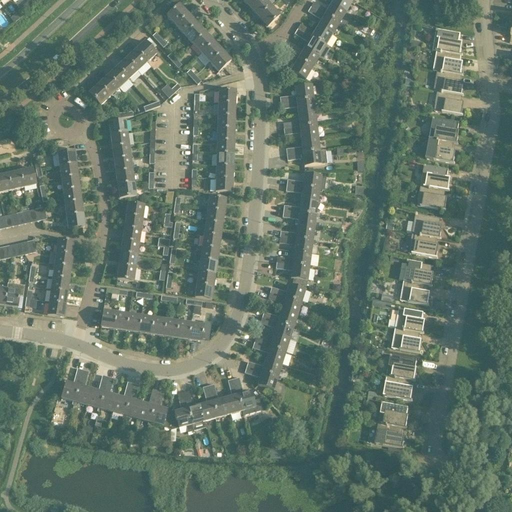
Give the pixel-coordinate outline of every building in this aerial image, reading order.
[(241,0),(250,9),(259,0),(241,0)] [(259,0),(250,9),(258,19),(271,7),(264,0),(259,0)] [(333,0),(331,6),(345,14),(351,5),(353,7),(355,5),(346,0),(333,0)] [(313,4),(310,8),(341,27),(341,26),(345,28),(351,18),(345,14),(331,6),(327,12),(313,4)] [(166,17),(175,27),(187,15),(179,6),(166,17)] [(271,7),(258,19),(267,28),(280,17),(271,7)] [(321,22),(317,28),(332,36),(337,27),(340,29),(341,27),(310,8),(307,13),(321,22)] [(196,25),(187,15),(175,27),(184,36),(196,25)] [(196,25),(184,36),(192,45),(205,34),(196,25)] [(300,25),(297,30),(328,49),(328,48),(326,47),(332,36),(317,28),(314,34),(300,25)] [(297,30),(294,36),(308,44),(304,50),(319,59),(323,61),(329,50),(328,49),(297,30)] [(436,53),(461,57),(462,57),(463,57),(460,56),(462,43),(459,43),(460,37),(462,37),(436,32),(432,52),(436,53)] [(152,37),(157,43),(161,40),(156,34),(152,37)] [(213,43),(205,34),(192,45),(201,55),(213,43)] [(157,43),(163,49),(167,46),(161,40),(157,43)] [(135,51),(146,64),(156,55),(145,42),(135,51)] [(213,43),(201,55),(209,64),(222,53),(213,43)] [(287,48),(283,53),(314,71),(315,70),(313,68),(319,59),(304,50),(300,56),(287,48)] [(135,51),(126,60),(137,72),(146,64),(135,51)] [(231,62),(222,53),(209,64),(218,74),(231,62)] [(314,71),(283,53),(280,58),(294,66),(290,73),(305,82),(311,72),(313,73),(314,71)] [(433,72),(437,73),(461,77),(463,78),(463,77),(460,76),(463,64),(460,63),(461,57),(436,53),(433,72)] [(167,58),(172,64),(176,60),(170,54),(167,58)] [(116,69),(128,81),(137,72),(126,60),(116,69)] [(178,70),(180,67),(181,66),(176,60),(172,64),(178,70)] [(107,77),(118,90),(128,81),(116,69),(107,77)] [(186,74),(192,80),(195,77),(190,71),(186,74)] [(437,93),(462,97),(463,98),(463,97),(461,96),(463,84),(460,83),(461,77),(437,73),(433,93),(437,93)] [(98,86),(109,98),(118,90),(107,77),(98,86)] [(197,86),(201,83),(195,77),(192,80),(197,86)] [(177,85),(172,90),(175,93),(180,89),(177,85)] [(109,98),(98,86),(88,95),(100,107),(109,98)] [(280,105),(315,101),(315,99),(312,99),(311,88),(294,90),(295,97),(279,99),(280,105)] [(168,100),(175,93),(172,90),(165,96),(168,100)] [(218,92),(218,105),(235,106),(235,93),(218,92)] [(461,104),(462,97),(437,93),(434,113),(463,118),(463,117),(461,117),(464,104),(461,104)] [(296,109),(297,116),(314,114),(312,103),(315,102),(315,101),(280,105),(280,111),(296,109)] [(234,118),(235,106),(218,105),(218,118),(234,118)] [(314,114),(297,116),(298,123),(282,125),(283,131),(318,126),(318,125),(315,125),(314,114)] [(218,118),(217,130),(234,131),(234,118),(218,118)] [(433,120),(429,140),(453,145),(458,146),(458,145),(457,145),(459,132),(456,131),(457,125),(459,126),(459,125),(433,120)] [(109,125),(110,138),(127,136),(125,123),(109,125)] [(299,135),(300,142),(317,140),(316,129),(319,128),(318,126),(283,131),(284,137),(299,135)] [(233,143),(234,131),(217,130),(217,143),(233,143)] [(129,148),(127,136),(110,138),(112,150),(129,148)] [(285,151),(286,157),(322,152),(321,151),(318,151),(317,140),(300,142),(301,149),(285,151)] [(452,151),(453,145),(429,140),(425,160),(454,165),(454,164),(453,164),(455,152),(452,151)] [(66,141),(56,143),(56,149),(67,148),(66,141)] [(217,143),(216,155),(233,156),(233,143),(217,143)] [(112,150),(114,163),(130,160),(129,148),(112,150)] [(322,152),(286,157),(287,163),(303,161),(304,168),(320,166),(319,154),(322,154),(322,152)] [(58,155),(60,168),(76,166),(75,153),(58,155)] [(34,163),(35,171),(40,170),(39,162),(41,161),(39,154),(32,156),(34,163)] [(232,169),(233,156),(216,155),(216,168),(232,169)] [(132,173),(130,160),(114,163),(116,175),(132,173)] [(78,178),(76,166),(60,168),(61,180),(78,178)] [(216,168),(215,181),(232,181),(232,169),(216,168)] [(420,188),(445,192),(449,193),(449,192),(448,192),(450,179),(447,179),(448,173),(450,173),(450,172),(424,168),(420,188)] [(32,170),(20,173),(24,189),(36,186),(32,170)] [(20,173),(7,175),(11,192),(24,189),(20,173)] [(116,175),(117,187),(134,185),(132,173),(116,175)] [(7,175),(0,177),(0,194),(11,192),(7,175)] [(286,187),(322,192),(324,192),(325,179),(304,176),(303,183),(287,181),(286,187)] [(80,191),(78,178),(61,180),(63,193),(80,191)] [(232,194),(232,181),(215,181),(215,194),(232,194)] [(136,198),(134,185),(117,187),(119,200),(136,198)] [(301,195),(300,202),(317,204),(318,193),(321,194),(322,192),(286,187),(285,193),(301,195)] [(444,198),(445,192),(420,188),(417,207),(446,213),(446,212),(445,212),(447,199),(444,198)] [(81,203),(80,191),(63,193),(65,205),(81,203)] [(166,194),(165,204),(171,205),(173,193),(166,194)] [(207,211),(224,213),(226,200),(209,198),(207,211)] [(317,204),(300,202),(299,209),(283,207),(283,213),(318,218),(318,216),(315,216),(317,204)] [(83,216),(81,203),(65,205),(67,218),(83,216)] [(127,205),(125,218),(142,220),(144,208),(127,205)] [(31,212),(33,223),(40,222),(38,216),(37,210),(31,212)] [(222,226),(224,213),(207,211),(205,223),(222,226)] [(24,213),(27,225),(33,223),(31,212),(24,213)] [(18,214),(20,226),(27,225),(24,213),(18,214)] [(298,221),(297,228),(313,230),(315,219),(318,220),(318,218),(283,213),(282,219),(298,221)] [(11,216),(14,228),(20,226),(18,214),(11,216)] [(412,235),(436,240),(441,241),(441,240),(440,240),(442,227),(439,226),(440,220),(442,221),(442,220),(416,215),(412,235)] [(5,217),(7,229),(14,228),(11,216),(5,217)] [(85,229),(83,216),(67,218),(68,231),(85,229)] [(140,233),(142,220),(125,218),(124,230),(140,233)] [(220,238),(222,226),(205,223),(203,236),(220,238)] [(313,230),(297,228),(296,235),(280,233),(279,239),(315,243),(315,242),(312,241),(313,230)] [(124,230),(122,243),(139,245),(140,233),(124,230)] [(435,246),(436,240),(412,235),(408,255),(437,260),(437,259),(436,259),(438,246),(435,246)] [(218,251),(220,238),(203,236),(201,248),(218,251)] [(294,246),(293,253),(310,256),(311,245),(314,245),(315,243),(279,239),(279,244),(294,246)] [(163,249),(168,249),(169,241),(158,240),(157,248),(163,249)] [(56,254),(73,257),(75,244),(58,241),(56,254)] [(33,242),(27,243),(29,255),(35,253),(33,242)] [(27,243),(20,244),(23,256),(29,255),(27,243)] [(137,258),(139,245),(122,243),(120,255),(137,258)] [(20,244),(14,246),(17,258),(23,256),(20,244)] [(14,246),(8,247),(11,259),(17,258),(14,246)] [(8,247),(2,249),(4,260),(11,259),(8,247)] [(217,263),(218,251),(201,248),(200,261),(217,263)] [(277,258),(276,264),(311,269),(311,268),(308,267),(310,256),(293,253),(292,260),(277,258)] [(71,269),(73,257),(56,254),(54,266),(71,269)] [(120,255),(118,268),(135,270),(137,258),(120,255)] [(215,276),(217,263),(200,261),(198,273),(215,276)] [(407,263),(404,283),(428,287),(432,288),(432,287),(431,287),(433,274),(430,274),(432,268),(433,268),(433,267),(407,263)] [(311,269),(276,264),(275,270),(291,272),(290,280),(306,282),(308,271),(311,271),(311,269)] [(52,279),(69,281),(71,269),(54,266),(52,279)] [(133,283),(135,270),(118,268),(116,281),(133,283)] [(213,288),(215,276),(198,273),(196,286),(213,288)] [(68,294),(69,281),(52,279),(51,291),(68,294)] [(427,293),(428,287),(404,283),(400,302),(429,307),(428,306),(430,294),(427,293)] [(211,301),(213,288),(196,286),(194,299),(211,301)] [(269,295),(304,305),(304,304),(301,303),(305,292),(288,287),(286,294),(271,289),(269,295)] [(19,292),(7,290),(4,307),(17,309),(19,292)] [(49,304),(66,306),(68,294),(51,291),(49,304)] [(283,305),(281,312),(297,317),(300,306),(303,307),(304,305),(269,295),(268,300),(283,305)] [(64,319),(66,306),(49,304),(47,317),(64,319)] [(399,310),(395,330),(420,335),(424,335),(423,334),(425,322),(422,321),(423,315),(425,315),(399,310)] [(297,317),(281,312),(278,318),(263,314),(262,319),(296,330),(296,329),(293,328),(297,317)] [(100,329),(113,331),(115,314),(103,313),(100,329)] [(113,331),(126,333),(128,316),(115,314),(113,331)] [(126,333),(138,334),(140,318),(128,316),(126,333)] [(138,334),(151,336),(153,320),(140,318),(138,334)] [(275,330),(273,337),(289,342),(292,331),(295,332),(296,330),(262,319),(260,325),(275,330)] [(151,336),(163,338),(165,321),(153,320),(151,336)] [(163,338),(176,340),(178,323),(165,321),(163,338)] [(176,340),(188,341),(191,325),(178,323),(176,340)] [(203,326),(191,325),(188,341),(201,343),(203,326)] [(418,341),(420,335),(395,330),(392,350),(420,355),(420,354),(419,354),(421,341),(418,341)] [(289,342),(273,337),(271,343),(255,339),(254,344),(288,355),(288,353),(285,352),(289,342)] [(267,355),(265,361),(281,366),(284,356),(287,357),(288,355),(254,344),(252,350),(267,355)] [(387,378),(411,382),(415,383),(415,382),(414,382),(416,369),(413,369),(415,363),(416,363),(416,362),(390,357),(387,378)] [(248,363),(246,369),(280,380),(280,378),(277,377),(281,366),(265,361),(263,368),(248,363)] [(280,380),(246,369),(244,374),(259,379),(257,386),(273,391),(276,381),(279,382),(280,380)] [(65,383),(61,399),(72,402),(71,406),(73,406),(82,372),(77,370),(72,385),(65,383)] [(82,372),(73,406),(75,407),(76,403),(86,406),(91,390),(84,388),(88,373),(82,372)] [(91,390),(86,406),(97,409),(96,413),(98,413),(108,378),(102,377),(98,392),(91,390)] [(108,378),(98,413),(100,414),(101,410),(112,413),(116,397),(109,395),(113,380),(108,378)] [(410,388),(411,382),(387,378),(383,397),(412,402),(411,401),(413,389),(410,388)] [(258,400),(252,402),(250,393),(243,395),(239,379),(233,381),(242,415),(243,417),(261,412),(258,400)] [(225,400),(229,416),(240,413),(241,415),(242,415),(233,381),(227,382),(231,398),(225,400)] [(116,397),(112,413),(122,416),(121,420),(123,420),(133,385),(127,384),(123,399),(116,397)] [(133,385),(123,420),(125,421),(126,417),(137,420),(141,404),(134,402),(138,387),(133,385)] [(208,388),(217,422),(219,421),(218,419),(229,416),(225,400),(218,401),(213,386),(208,388)] [(199,406),(204,423),(215,420),(215,422),(217,422),(208,388),(202,389),(206,405),(199,406)] [(141,404),(137,420),(147,423),(147,426),(148,427),(158,392),(152,391),(148,406),(141,404)] [(158,392),(148,427),(150,427),(151,424),(162,427),(167,411),(159,409),(163,394),(158,392)] [(204,423),(199,406),(193,408),(188,393),(183,395),(192,428),(193,428),(193,426),(204,423)] [(192,428),(183,395),(177,396),(181,411),(173,414),(174,419),(170,420),(170,431),(173,431),(173,428),(177,427),(177,430),(186,428),(187,434),(192,433),(193,434),(194,434),(192,428)] [(378,425),(403,430),(407,430),(406,429),(408,417),(405,416),(406,410),(408,410),(382,405),(378,425)] [(102,420),(96,418),(94,427),(100,429),(102,420)] [(401,436),(403,430),(378,425),(375,445),(403,450),(404,449),(402,449),(404,436),(401,436)]
